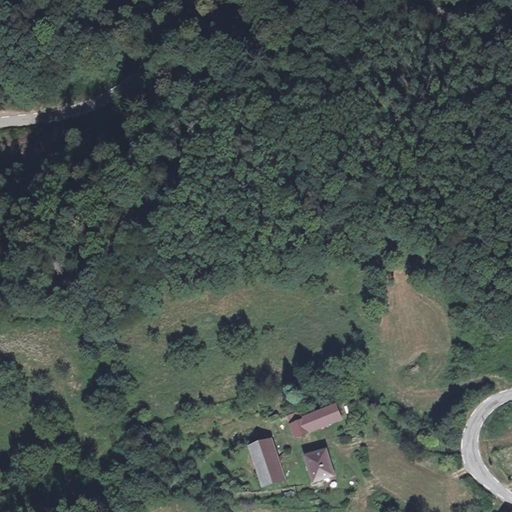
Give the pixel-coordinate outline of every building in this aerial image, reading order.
[(343,419),(338,405),(304,418),(309,431),(343,419)] [(304,418),(302,413),(290,420),(296,436),(309,431),(304,418)] [(279,463),(271,441),(251,449),(268,484),(273,483),(268,468),(279,463)] [(332,475),(324,451),(304,458),(313,481),(332,475)] [(284,478),(279,463),(268,468),(273,483),(284,478)]
